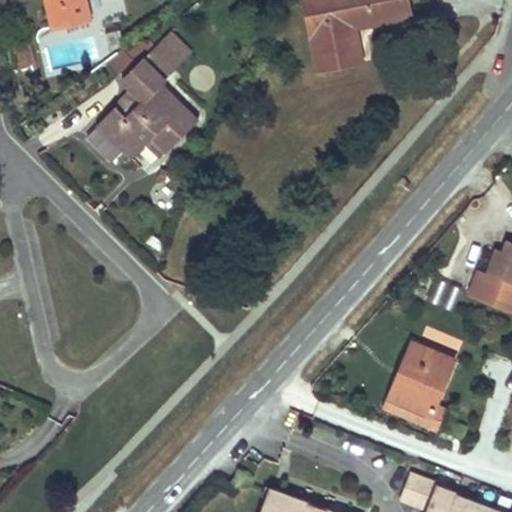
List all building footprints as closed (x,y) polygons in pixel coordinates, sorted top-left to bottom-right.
[(44,0),(52,27),(92,17),(87,0),(44,0)] [(412,16),(408,0),(305,0),(316,55),(359,47),(355,26),(412,16)] [(189,52),(169,32),(137,64),(121,48),(104,61),(132,89),(141,98),(125,114),(117,105),(98,124),(101,128),(105,131),(123,149),(131,155),(144,142),(151,134),(166,150),(196,119),(158,83),(189,52)] [(33,43),(16,47),(21,68),(38,64),(33,43)] [(362,61),(359,47),(316,55),(320,69),(335,66),(362,61)] [(141,98),(132,89),(117,105),(125,114),(141,98)] [(105,131),(101,128),(90,140),(103,152),(112,161),(123,149),(105,131)] [(166,150),(151,134),(144,142),(160,156),(166,150)] [(504,279),(511,258),(496,252),(485,278),(502,284),(504,279)] [(511,282),(504,279),(502,284),(485,278),(479,275),(471,297),(511,312),(511,282)] [(437,403),(456,360),(414,342),(389,400),(430,419),(437,403)] [(430,419),(389,400),(386,407),(427,425),(437,429),(445,407),(437,403),(430,419)] [(247,474),(239,467),(228,479),(237,487),(247,474)] [(488,505),(469,498),(468,502),(449,495),(451,491),(451,489),(433,482),(434,480),(406,469),(396,496),(423,506),(421,511),(511,511),(508,510),(506,511),(494,511),(487,509),(488,505)] [(286,493),(268,486),(266,490),(285,497),(286,493)] [(335,511),(324,507),(322,511),(303,505),(305,500),(286,493),(285,497),(266,490),(257,511),(335,511)] [(469,498),(451,491),(449,495),(468,502),(469,498)] [(324,506),(305,499),(305,500),(303,505),(322,511),(324,507),(324,506)]
